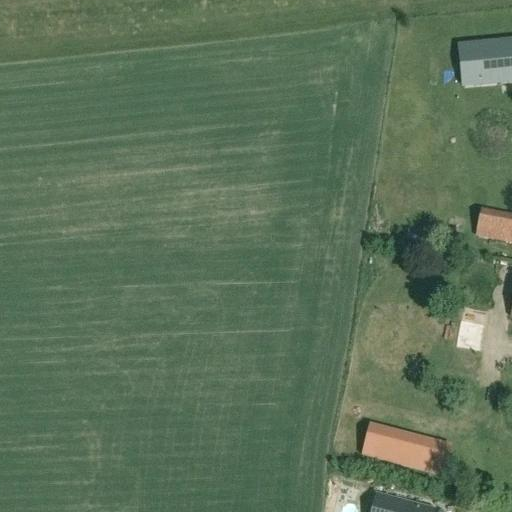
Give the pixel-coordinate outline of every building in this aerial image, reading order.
[(511,42),(473,46),(477,87),(501,85),(500,79),(511,78),(511,42)] [(508,243),(511,222),(511,219),(482,213),(477,237),(508,243)] [(460,280),(465,286),(471,287),(477,283),(478,277),(474,270),(468,269),(461,274),(460,280)] [(482,354),(489,314),(476,311),(462,308),(454,349),(482,354)] [(424,319),(420,332),(435,337),(439,323),(424,319)] [(430,511),(375,497),(371,511),(430,511)]
